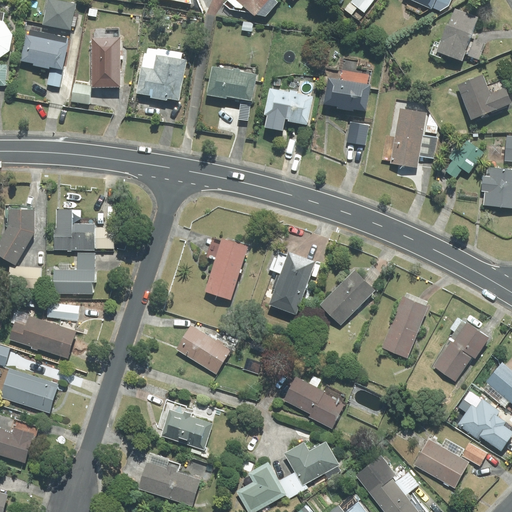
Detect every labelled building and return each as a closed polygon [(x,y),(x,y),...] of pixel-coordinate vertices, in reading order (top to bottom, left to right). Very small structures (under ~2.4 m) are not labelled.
[(230,0),(253,20),(270,0),(230,0)] [(357,12),(363,17),(377,0),(351,0),(342,12),(351,19),(357,12)] [(406,0),(431,12),(436,0),(406,0)] [(75,6),(48,1),(42,27),(70,33),(75,6)] [(464,57),(478,62),(485,44),(471,38),(479,20),(452,9),(435,55),(461,65),(464,57)] [(0,63),(6,60),(11,55),(14,49),(15,42),(13,34),(9,28),(3,23),(0,22),(0,63)] [(68,49),(26,39),(20,65),(62,74),(68,49)] [(120,42),(91,42),(90,93),(119,94),(120,42)] [(187,63),(144,55),(136,96),(178,105),(187,63)] [(257,78),(212,68),(206,97),(251,106),(257,78)] [(484,80),(458,89),(469,124),(511,109),(511,107),(506,89),(489,95),(484,80)] [(370,89),(329,81),(324,108),(365,116),(370,89)] [(89,86),(70,84),(69,104),(88,106),(89,86)] [(312,100),(269,90),(262,118),(266,119),(264,131),(278,135),(281,124),(305,130),(312,100)] [(426,117),(401,112),(390,166),(415,171),(426,117)] [(369,124),(349,122),(347,147),(366,149),(369,124)] [(503,163),(511,163),(511,139),(506,139),(503,163)] [(484,153),(467,141),(443,175),(459,187),(484,153)] [(511,172),(486,170),(482,207),(511,210),(511,172)] [(72,213),(58,212),(57,249),(91,250),(92,228),(71,227),(72,213)] [(34,215),(9,214),(8,233),(0,247),(0,254),(15,264),(33,236),(34,215)] [(247,249),(220,240),(202,293),(229,302),(247,249)] [(312,264),(286,255),(268,307),(294,316),(312,264)] [(41,268),(7,267),(6,289),(39,291),(41,268)] [(374,290),(353,270),(318,305),(340,325),(374,290)] [(94,273),(53,273),(53,296),(94,296),(94,273)] [(37,299),(26,298),(25,308),(36,309),(37,299)] [(425,310),(399,300),(381,348),(407,358),(425,310)] [(74,330),(19,313),(9,341),(65,358),(74,330)] [(486,340),(464,325),(433,368),(455,383),(486,340)] [(231,352),(190,328),(176,352),(216,376),(231,352)] [(11,348),(0,345),(0,365),(5,367),(11,348)] [(511,373),(500,364),(484,384),(511,405),(511,373)] [(57,386),(10,370),(0,397),(47,413),(57,386)] [(346,405),(293,379),(281,402),(310,416),(308,420),(332,432),(346,405)] [(498,413),(481,401),(476,409),(471,406),(457,425),(500,454),(511,436),(501,428),(503,424),(495,418),(498,413)] [(210,425),(167,411),(158,437),(202,451),(210,425)] [(32,438),(0,429),(0,456),(25,463),(32,438)] [(467,464),(426,441),(413,464),(453,487),(467,464)] [(488,451),(468,442),(462,456),(482,465),(488,451)] [(303,443),(283,455),(302,487),(338,466),(324,443),(309,452),(303,443)] [(394,475),(380,457),(355,476),(383,511),(415,511),(389,479),(394,475)] [(258,511),(285,496),(266,465),(248,475),(252,482),(235,492),(246,511),(258,511)] [(198,482),(141,466),(134,490),(191,506),(198,482)]
